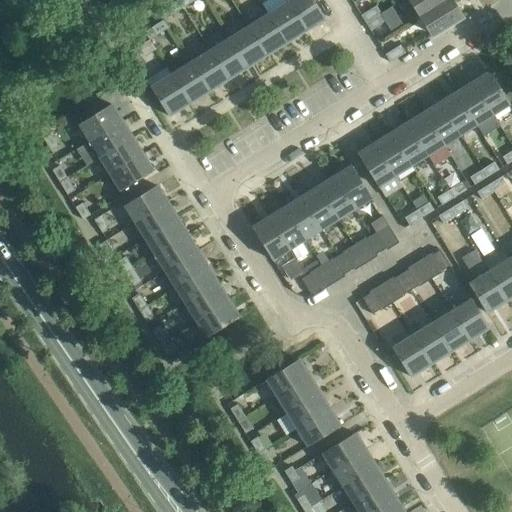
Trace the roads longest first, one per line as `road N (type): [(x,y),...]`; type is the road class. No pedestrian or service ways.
road 1 (residential): [(403,427),(341,326),(275,298),(212,195),(511,5)]
road 2 (secondary): [(197,511),(75,364)]
road 3 (secondary): [(75,364),(170,511)]
road 4 (secondary): [(0,254),(75,364)]
road 5 (residential): [(403,427),(511,359)]
